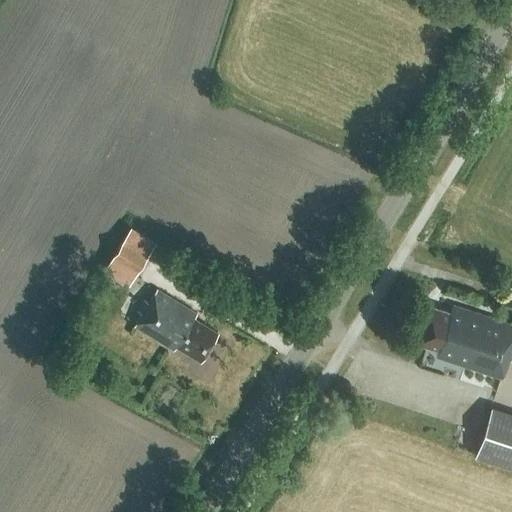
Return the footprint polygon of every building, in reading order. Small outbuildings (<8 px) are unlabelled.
[(136,272),(147,253),(123,239),(112,258),(136,272)] [(511,315),(511,290),(504,287),(496,311),(511,315)] [(141,313),(134,324),(173,349),(176,344),(198,358),(215,330),(194,317),(196,313),(157,288),(148,303),(143,300),(137,310),(141,313)] [(450,309),(428,302),(416,341),(438,348),(436,355),(502,375),(511,342),(511,321),(452,303),(450,309)] [(511,467),(511,411),(491,404),(474,454),(511,467)]
